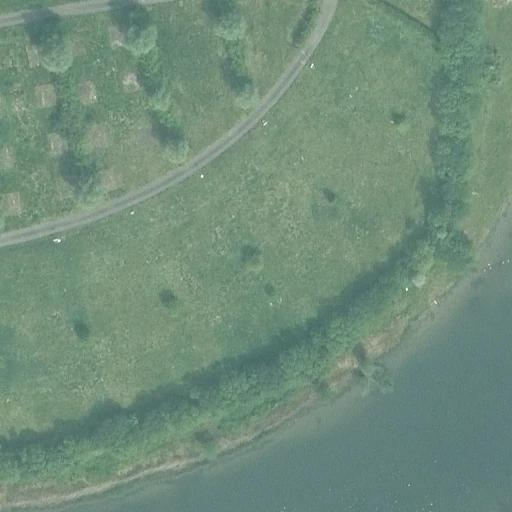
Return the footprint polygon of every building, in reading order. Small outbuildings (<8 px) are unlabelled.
[(26,39),(32,57),(45,52),(39,35),(26,39)] [(37,79),(42,96),(56,92),(50,75),(37,79)] [(49,125),(51,144),(63,142),(61,124),(49,125)] [(10,139),(0,139),(0,158),(10,159),(10,139)] [(111,161),(96,163),(97,177),(112,176),(111,161)] [(73,166),(58,170),(63,189),(78,185),(73,166)] [(16,183),(0,186),(0,187),(3,203),(18,200),(16,183)] [(180,247),(161,253),(168,275),(187,269),(180,247)] [(303,285),(285,296),(295,313),(314,302),(303,285)] [(156,338),(175,333),(172,324),(153,329),(156,338)] [(91,376),(82,379),(86,395),(95,393),(91,376)]
